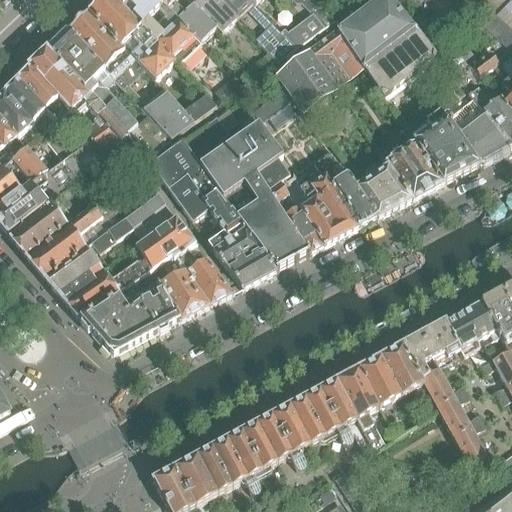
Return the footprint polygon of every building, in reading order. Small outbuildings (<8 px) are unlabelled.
[(173,65),(110,0),(105,0),(88,18),(144,76),(155,87),(175,68),(173,65)] [(110,0),(173,65),(195,44),(152,0),(110,0)] [(216,35),(181,0),(152,0),(195,44),(200,50),(216,35)] [(235,22),(213,0),(181,0),(216,35),(221,41),(237,25),(235,22)] [(249,8),(241,0),(213,0),(235,22),(249,8)] [(241,0),(249,8),(254,13),(266,0),(241,0)] [(290,0),(291,5),(295,9),(301,9),(311,20),(287,38),(284,35),(280,38),(294,55),(324,34),(333,26),(331,24),(307,0),(290,0)] [(360,0),(356,0),(331,24),(333,26),(336,27),(340,31),(370,10),(360,0)] [(340,31),(335,35),(364,76),(366,79),(366,78),(383,103),(421,74),(437,62),(388,0),(382,0),(370,10),(340,31)] [(511,5),(511,0),(480,0),(477,3),(494,19),(497,22),(510,8),(511,5)] [(183,118),(163,95),(147,109),(128,90),(144,76),(88,18),(68,37),(115,87),(143,117),(171,146),(216,113),(206,101),(183,118)] [(511,35),(497,22),(494,19),(482,32),(511,58),(511,59),(511,35)] [(294,55),(280,38),(270,29),(254,45),(266,57),(275,67),(276,69),(294,55)] [(68,37),(49,56),(129,143),(132,148),(142,160),(150,161),(171,146),(143,117),(133,127),(105,96),(115,87),(68,37)] [(460,44),(437,62),(468,100),(509,154),(511,152),(511,119),(504,109),(494,96),(491,98),(480,84),(473,73),(479,68),(460,44)] [(118,149),(119,151),(129,143),(49,56),(48,56),(30,73),(69,118),(57,128),(49,134),(70,161),(91,147),(101,160),(115,151),(118,149)] [(511,86),(490,60),(479,68),(473,73),(480,84),(494,73),(505,86),(501,89),(511,103),(504,109),(511,119),(511,86)] [(437,62),(421,74),(425,78),(428,80),(430,82),(438,86),(441,88),(443,90),(445,92),(435,100),(442,108),(436,112),(440,117),(476,172),(482,169),(490,164),(509,154),(468,100),(437,62)] [(25,78),(18,85),(46,116),(50,122),(57,128),(69,118),(30,73),(25,78)] [(257,82),(251,73),(240,80),(247,89),(257,82)] [(222,107),(240,93),(231,84),(214,97),(222,107)] [(18,85),(5,97),(32,129),(46,116),(18,85)] [(284,94),(278,99),(286,110),(292,106),(284,94)] [(5,97),(0,101),(0,122),(16,142),(17,144),(18,143),(32,129),(5,97)] [(278,99),(271,104),(279,115),(286,110),(278,99)] [(271,104),(265,108),(273,120),(279,115),(271,104)] [(265,108),(259,113),(267,124),(273,120),(265,108)] [(231,133),(249,120),(241,109),(230,117),(229,116),(222,121),(231,133)] [(259,113),(252,118),(261,129),(267,124),(259,113)] [(476,172),(440,117),(426,127),(431,136),(413,148),(413,149),(439,185),(442,190),(476,172)] [(0,148),(4,153),(16,142),(0,122),(0,148)] [(216,123),(184,147),(220,198),(225,205),(276,278),(295,267),(295,268),(309,261),(284,223),(267,198),(256,182),(259,180),(278,166),(282,163),(258,130),(225,153),(220,146),(228,140),(216,123)] [(22,197),(0,214),(0,231),(7,240),(57,205),(83,184),(120,156),(115,151),(101,160),(91,147),(70,161),(48,178),(32,190),(22,197)] [(220,198),(184,147),(150,171),(168,196),(187,222),(220,198)] [(0,148),(0,175),(1,176),(14,165),(4,153),(0,148)] [(439,185),(413,149),(384,168),(386,172),(411,207),(442,190),(439,185)] [(1,176),(0,177),(0,214),(22,197),(10,183),(19,175),(32,190),(48,178),(26,154),(22,158),(14,165),(1,176)] [(376,225),(355,193),(348,184),(330,158),(313,169),(324,183),(358,235),(366,230),(376,225)] [(259,180),(256,182),(267,198),(280,187),(281,188),(292,207),(301,200),(309,211),(300,217),(324,253),(326,251),(358,235),(324,183),(314,191),(307,181),(296,189),(291,181),(289,182),(278,166),(259,180)] [(411,207),(386,172),(375,180),(372,176),(365,181),(368,185),(355,193),(376,225),(411,207)] [(276,278),(225,205),(220,198),(187,222),(192,229),(208,217),(223,239),(207,250),(242,296),(276,278)] [(68,232),(27,264),(33,271),(35,273),(43,283),(45,284),(129,223),(112,200),(68,232)] [(129,223),(45,284),(56,298),(63,306),(64,306),(109,274),(99,261),(133,237),(142,249),(176,225),(158,202),(129,223)] [(7,240),(27,264),(68,232),(56,217),(63,212),(57,205),(7,240)] [(298,213),(284,223),(309,261),(324,253),(300,217),(298,213)] [(142,249),(136,254),(152,277),(163,271),(173,262),(175,265),(176,264),(195,250),(176,225),(142,249)] [(195,250),(176,264),(194,287),(198,284),(216,309),(233,300),(206,265),(198,270),(191,261),(199,255),(195,250)] [(109,274),(64,306),(80,326),(81,326),(130,294),(152,277),(136,254),(130,257),(138,268),(116,284),(109,274)] [(160,290),(153,293),(179,328),(216,309),(198,284),(194,287),(176,264),(175,265),(173,262),(163,271),(171,283),(159,289),(160,290)] [(511,291),(504,296),(482,307),(502,342),(499,344),(507,359),(511,366),(511,291)] [(135,301),(127,305),(154,341),(179,328),(153,293),(149,295),(147,293),(135,301)] [(130,294),(81,326),(111,360),(116,361),(132,353),(154,341),(127,305),(135,301),(130,294)] [(502,342),(482,307),(464,317),(478,343),(477,357),(485,352),(499,344),(502,342)] [(478,343),(464,317),(442,329),(440,330),(454,360),(457,358),(459,357),(463,364),(470,360),(477,357),(478,343)] [(454,360),(440,330),(421,340),(439,376),(458,366),(454,360)] [(439,376),(421,340),(403,350),(423,391),(442,381),(439,376)] [(423,391),(403,350),(380,362),(401,403),(423,391)] [(511,394),(511,366),(507,359),(494,367),(482,373),(486,380),(495,374),(506,393),(496,398),(498,403),(511,394)] [(401,403),(380,362),(358,374),(378,415),(401,403)] [(382,423),(378,415),(358,374),(338,385),(360,426),(356,428),(373,460),(385,452),(372,429),(382,423)] [(452,399),(444,386),(442,381),(423,391),(437,416),(465,399),(462,394),(452,399)] [(293,462),(327,443),(340,436),(356,428),(360,426),(338,385),(160,481),(156,492),(167,511),(197,511),(216,503),(247,486),(255,482),(287,464),(293,462)] [(511,394),(498,403),(503,411),(511,405),(511,394)] [(0,423),(10,418),(0,399),(0,423)] [(468,428),(459,411),(468,406),(465,399),(437,416),(452,444),(480,428),(477,422),(468,428)] [(487,464),(475,440),(484,435),(480,428),(452,444),(469,473),(487,464)] [(506,476),(511,471),(511,464),(510,463),(501,470),(506,476)] [(496,484),(506,476),(501,470),(491,477),(496,484)] [(343,479),(335,485),(338,490),(347,485),(343,479)] [(347,485),(338,490),(341,495),(350,490),(347,485)] [(350,490),(341,495),(345,500),(353,495),(350,490)] [(511,511),(511,496),(509,493),(484,511),(511,511)] [(353,495),(345,500),(348,505),(356,500),(353,495)] [(356,500),(348,505),(351,510),(360,505),(356,500)]
